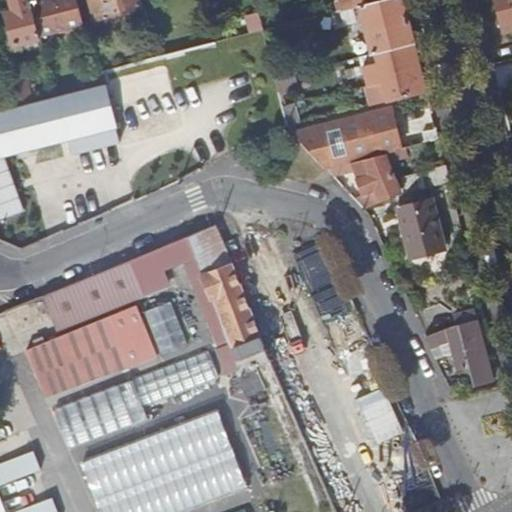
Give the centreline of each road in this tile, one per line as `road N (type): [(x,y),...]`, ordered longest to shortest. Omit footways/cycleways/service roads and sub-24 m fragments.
road 1 (residential): [(0,274),(19,276),(198,200),(244,199),(324,214),(364,257),(480,511)]
road 2 (residential): [(511,253),(444,0)]
